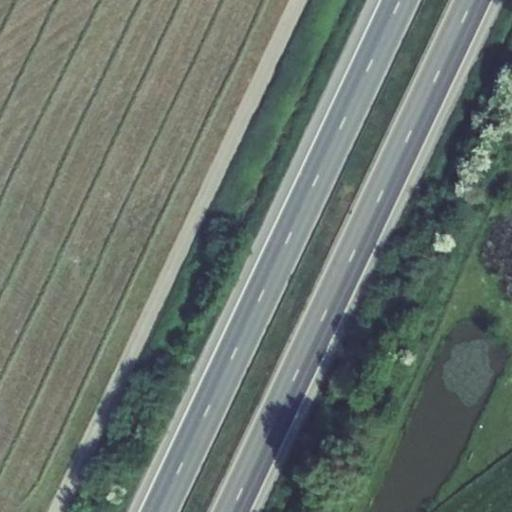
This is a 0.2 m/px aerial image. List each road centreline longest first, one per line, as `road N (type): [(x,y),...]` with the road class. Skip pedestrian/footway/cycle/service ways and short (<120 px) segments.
road 1 (trunk): [(229,511),(474,0)]
road 2 (trunk): [(403,0),(161,511)]
road 3 (unclassified): [(56,511),(295,0)]
